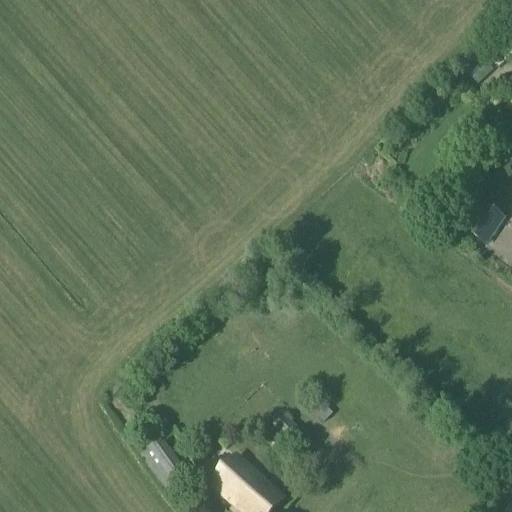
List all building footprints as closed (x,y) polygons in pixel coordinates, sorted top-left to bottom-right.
[(499,69),(511,56),(511,53),(500,41),(485,56),(499,69)] [(476,61),(463,73),(471,82),(485,70),(476,61)] [(502,220),(482,207),(464,233),(484,247),(502,220)] [(287,446),(300,434),(281,415),(268,426),(287,446)] [(158,443),(145,451),(168,483),(180,475),(158,443)] [(240,511),(272,511),(281,503),(246,470),(223,495),(240,511)]
